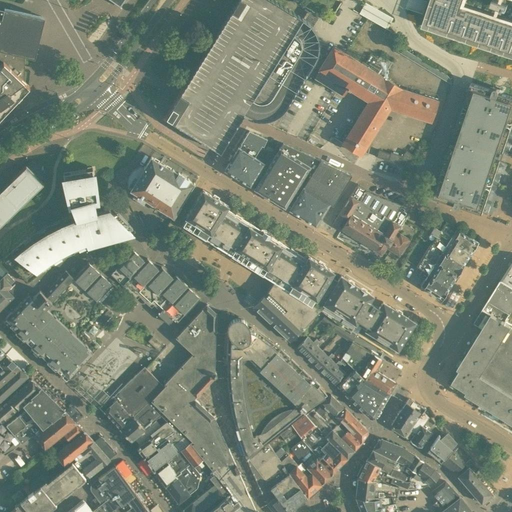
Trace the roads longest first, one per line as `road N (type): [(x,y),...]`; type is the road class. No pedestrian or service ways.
road 1 (residential): [(454,328),(147,133),(102,88)]
road 2 (residential): [(409,194),(440,141),(459,77),(414,42),(391,0)]
road 3 (residential): [(409,194),(252,121)]
road 4 (residential): [(511,448),(430,393),(428,366),(454,328)]
road 5 (residential): [(0,316),(67,262),(138,246)]
road 6 (tertiary): [(0,158),(102,88)]
